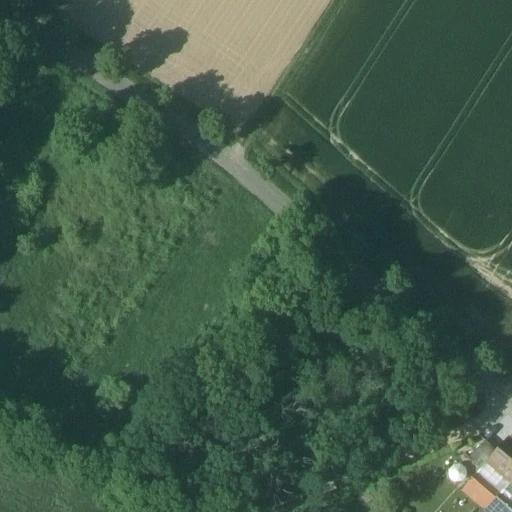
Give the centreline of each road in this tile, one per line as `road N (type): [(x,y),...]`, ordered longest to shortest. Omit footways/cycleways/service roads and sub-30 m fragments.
road 1 (unclassified): [(511,400),(226,168),(0,14)]
road 2 (track): [(0,418),(188,511),(314,511),(511,424)]
road 3 (track): [(226,168),(337,0)]
